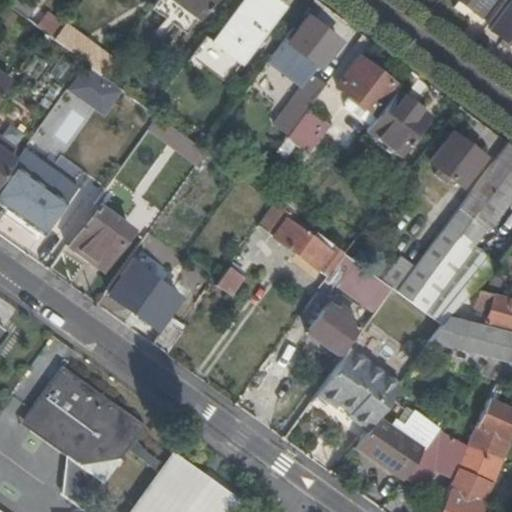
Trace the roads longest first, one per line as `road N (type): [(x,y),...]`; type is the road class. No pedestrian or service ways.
road 1 (residential): [(346,511),(0,264)]
road 2 (tertiary): [(362,0),(511,111)]
